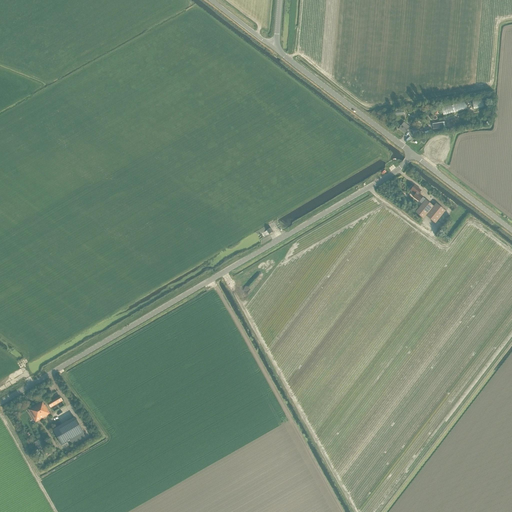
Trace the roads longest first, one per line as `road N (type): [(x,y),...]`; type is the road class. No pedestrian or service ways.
road 1 (unclassified): [(0,403),(354,197),(411,153)]
road 2 (unclassified): [(411,153),(277,50)]
road 3 (track): [(278,372),(354,511)]
road 4 (unclassified): [(511,230),(411,153)]
